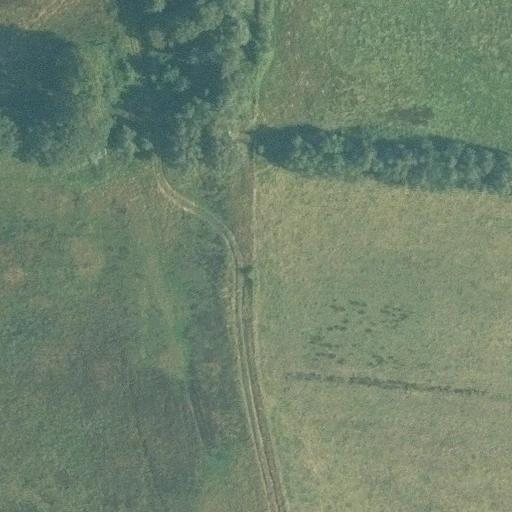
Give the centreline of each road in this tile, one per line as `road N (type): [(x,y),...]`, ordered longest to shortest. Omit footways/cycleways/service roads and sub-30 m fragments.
road 1 (track): [(127,0),(159,170),(176,196),(227,228),(241,268)]
road 2 (track): [(241,268),(251,0)]
road 3 (track): [(279,511),(247,366),(241,268)]
